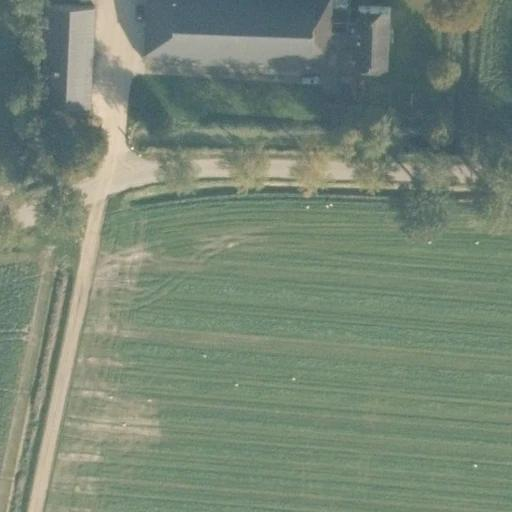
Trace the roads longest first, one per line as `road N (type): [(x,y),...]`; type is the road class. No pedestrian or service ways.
road 1 (tertiary): [(0,222),(157,171),(223,165),(511,172)]
road 2 (track): [(33,511),(99,188)]
